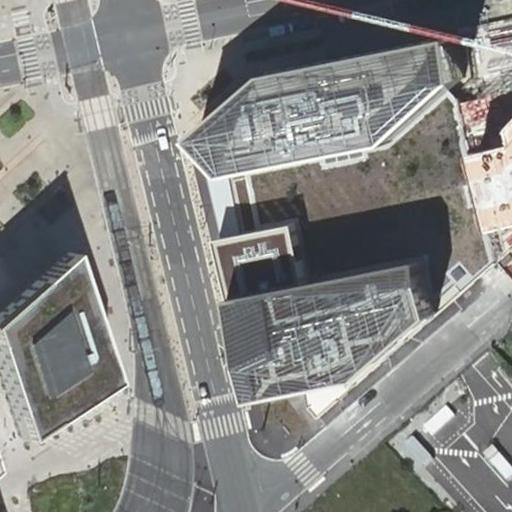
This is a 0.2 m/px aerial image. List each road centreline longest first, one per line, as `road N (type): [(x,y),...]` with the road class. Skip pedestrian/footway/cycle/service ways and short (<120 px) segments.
road 1 (tertiary): [(132,33),(243,511)]
road 2 (unclassified): [(453,340),(257,511)]
road 3 (secondary): [(132,33),(293,0)]
road 4 (secondary): [(132,33),(0,62)]
